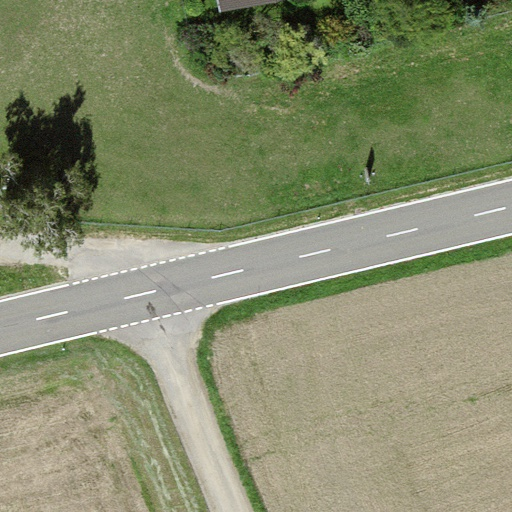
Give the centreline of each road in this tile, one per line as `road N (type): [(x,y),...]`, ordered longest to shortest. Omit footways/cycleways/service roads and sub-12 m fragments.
road 1 (tertiary): [(0,330),(511,208)]
road 2 (track): [(150,295),(238,511)]
road 3 (track): [(150,295),(129,263),(79,246),(0,243)]
